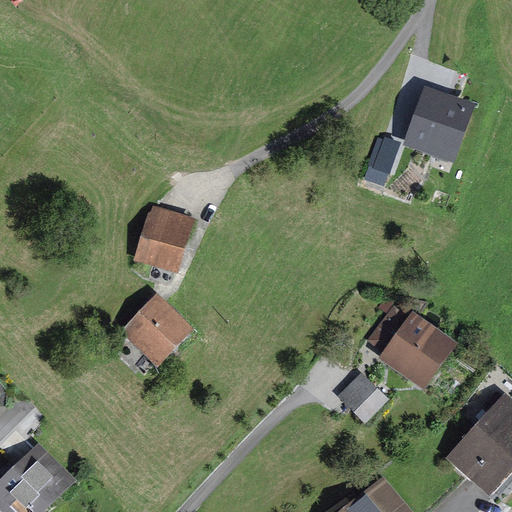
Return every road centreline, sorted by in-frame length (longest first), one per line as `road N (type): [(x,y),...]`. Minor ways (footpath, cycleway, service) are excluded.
road 1 (residential): [(423,0),(371,76),(296,132),(193,188)]
road 2 (residential): [(182,511),(324,367)]
